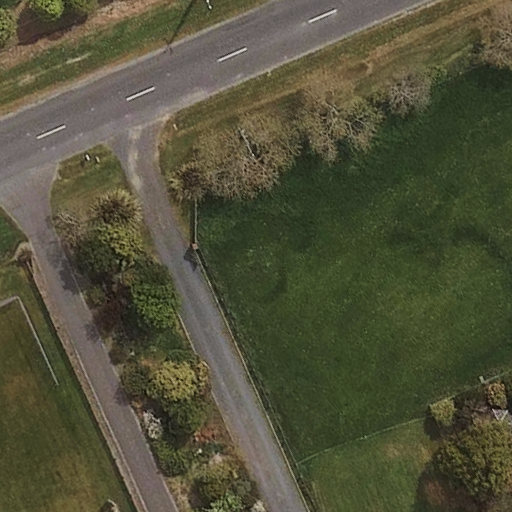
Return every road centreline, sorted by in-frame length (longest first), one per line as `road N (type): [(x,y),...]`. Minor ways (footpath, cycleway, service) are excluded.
road 1 (unknown): [(7,149),(146,511)]
road 2 (unclassified): [(353,0),(0,152)]
